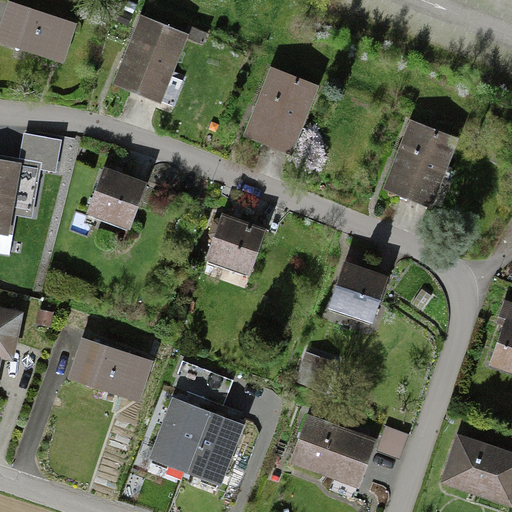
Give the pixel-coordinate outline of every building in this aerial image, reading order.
[(69,20),(11,2),(0,34),(0,38),(57,57),(69,20)] [(191,43),(143,24),(115,92),(162,112),(191,43)] [(316,86),(275,69),(247,138),(287,155),(316,86)] [(455,140),(412,123),(384,190),(427,208),(455,140)] [(23,172),(0,167),(0,239),(10,242),(23,172)] [(151,193),(105,175),(88,222),(133,239),(151,193)] [(195,208),(175,201),(149,268),(169,276),(195,208)] [(265,232),(226,218),(212,258),(236,266),(233,275),(248,280),(265,232)] [(392,287),(347,271),(331,316),(375,332),(392,287)] [(511,311),(508,310),(501,329),(507,331),(490,373),(511,381),(511,311)] [(17,315),(0,311),(0,358),(8,360),(17,315)] [(141,360),(82,343),(72,376),(130,394),(141,360)] [(234,381),(184,360),(173,387),(224,407),(234,381)] [(332,368),(310,361),(303,382),(325,389),(332,368)] [(153,460),(220,485),(241,427),(217,418),(201,412),(175,402),(153,460)] [(374,443),(309,418),(292,463),(357,487),(366,464),(374,443)] [(411,441),(388,432),(379,455),(402,464),(411,441)] [(511,455),(459,439),(446,480),(481,492),(482,489),(511,498),(511,455)]
